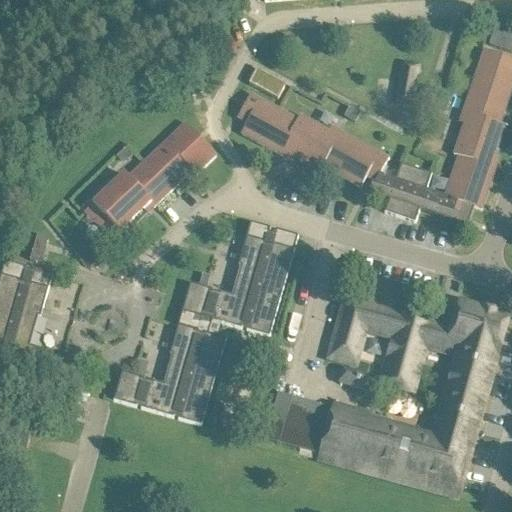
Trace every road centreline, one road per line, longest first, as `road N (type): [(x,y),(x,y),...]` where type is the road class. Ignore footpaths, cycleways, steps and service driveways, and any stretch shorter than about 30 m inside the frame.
road 1 (residential): [(244,202),(215,112),(259,31),(285,20),(511,2)]
road 2 (residential): [(71,511),(139,265),(209,208),(244,202)]
road 3 (residential): [(244,202),(484,273)]
